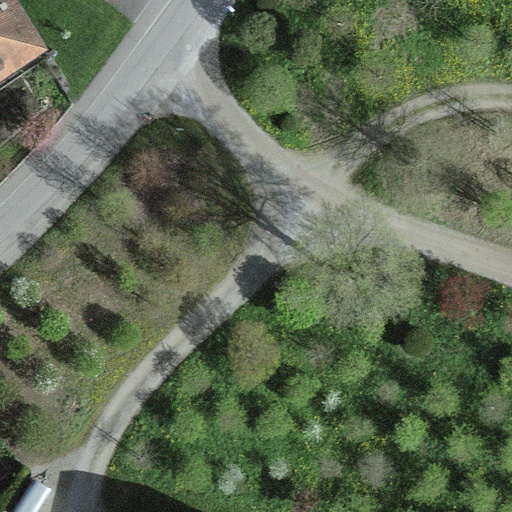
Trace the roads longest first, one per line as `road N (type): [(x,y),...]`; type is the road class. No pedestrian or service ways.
road 1 (track): [(511,109),(494,104),(400,125),(321,182),(249,290),(180,353),(107,440),(82,511)]
road 2 (track): [(192,23),(215,95),(256,150),(321,182),(370,224),(511,273)]
road 3 (tertiary): [(210,0),(85,158),(0,239)]
